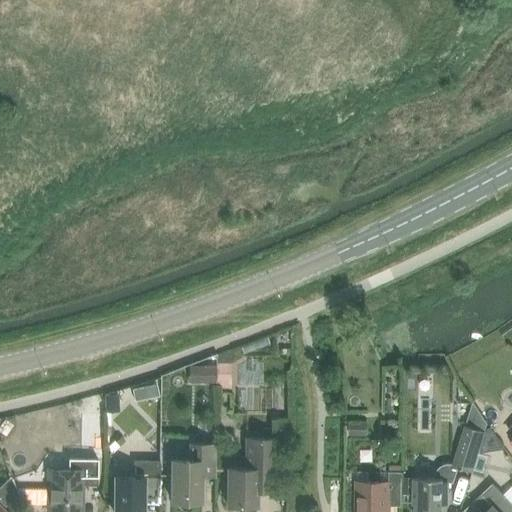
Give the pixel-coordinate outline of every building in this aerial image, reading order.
[(332,338),(321,340),(326,365),(337,363),(332,338)] [(216,388),(230,388),(230,364),(216,364),(216,388)] [(215,366),(207,366),(207,383),(216,383),(215,366)] [(104,395),(104,413),(118,412),(118,395),(104,395)] [(472,402),(465,426),(453,465),(448,464),(443,465),(440,467),(437,471),(435,475),(434,478),(413,478),(412,505),(415,505),(414,511),(441,511),(442,504),(447,504),(448,483),(453,483),(457,468),(472,472),(478,453),(485,432),(484,432),(486,423),(472,402)] [(480,413),(487,423),(497,416),(490,405),(480,413)] [(347,421),(347,435),(366,435),(366,421),(347,421)] [(503,449),(489,427),(486,428),(485,432),(478,453),(503,449)] [(257,491),(275,491),(275,438),(246,438),(245,468),(227,468),(226,505),(256,506),(257,491)] [(215,476),(215,444),(189,444),(189,460),(171,459),(171,502),(178,502),(179,506),(182,509),(185,510),(189,509),(192,506),(193,502),(201,502),(201,476),(215,476)] [(80,511),(81,485),(97,486),(97,459),(68,459),(68,470),(49,470),(49,487),(47,489),(46,497),(48,499),(48,511),(80,511)] [(142,511),(143,497),(159,497),(159,461),(133,461),(133,477),(115,476),(114,511),(142,511)] [(401,486),(401,472),(389,472),(388,482),(356,482),(355,511),(388,511),(389,486),(401,486)] [(511,511),(511,504),(492,484),(471,503),(479,511),(511,511)]
